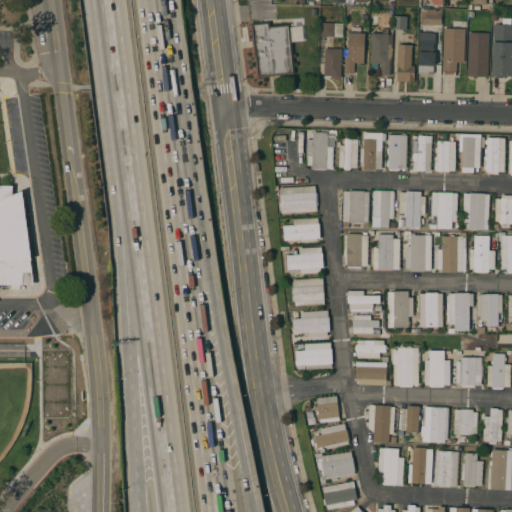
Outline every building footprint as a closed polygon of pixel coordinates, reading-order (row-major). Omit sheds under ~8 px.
[(436,11),(442,11),(442,25),(420,24),(421,11),(426,11),(426,9),(436,10),(436,11)] [(407,29),(404,29),(404,30),(395,30),(395,15),(407,16),(407,29)] [(502,18),(510,18),(510,23),(510,25),(511,25),(511,76),(507,76),(507,78),(493,77),(493,75),(492,75),(494,24),(502,24),(502,18)] [(257,77),(255,56),(254,56),(251,23),(270,21),(270,26),(290,24),(295,73),(257,77)] [(343,23),(343,37),(321,36),(321,22),(343,23)] [(392,60),(390,60),(389,75),(388,75),(388,76),(382,75),(382,74),(380,74),(381,63),(371,63),(372,33),(382,33),(382,28),(389,29),(389,34),(393,34),(392,60)] [(443,45),(444,28),(465,28),(465,62),(457,62),(457,72),(456,72),(455,74),(443,74),(443,72),(442,72),(443,51),(441,51),(442,45),(443,45)] [(399,31),(405,31),(405,37),(399,37),(399,44),(412,44),(412,65),(415,66),(415,81),(397,81),(397,67),(392,67),(392,60),(393,34),(393,31),(399,31)] [(348,57),(349,32),(365,33),(364,63),(355,62),(354,73),(345,73),(345,57),(348,57)] [(435,51),(434,66),(433,73),(418,73),(420,32),(436,33),(435,51)] [(489,33),(488,77),(468,76),(469,32),(489,33)] [(341,78),(331,78),(331,77),(325,77),(326,76),(324,76),(325,48),(342,49),(341,78)] [(333,168),(327,168),(327,169),(312,169),(312,165),(307,165),(307,155),(306,155),(307,139),(313,139),(313,137),(312,137),(312,133),(313,133),(313,132),(328,132),(328,133),(335,133),(335,147),(333,147),(333,168)] [(361,147),(364,148),(364,145),(362,145),(362,140),(364,140),(364,132),(386,133),(386,138),(383,138),(381,169),(376,168),(376,169),(373,169),(373,171),(365,170),(365,169),(363,169),(363,166),(361,166),(361,162),(361,161),(361,147)] [(406,169),(400,169),(400,171),(389,170),(389,169),(388,169),(388,166),(387,166),(387,160),(388,160),(388,154),(387,154),(387,148),(389,148),(389,134),(401,135),(401,133),(406,133),(406,135),(407,135),(406,169)] [(418,140),(418,135),(432,136),(431,170),(413,170),(413,140),(418,140)] [(455,171),(449,170),(449,171),(437,171),(437,170),(435,170),(435,157),(437,157),(437,152),(435,152),(435,147),(437,147),(437,140),(450,141),(450,137),(454,137),(453,141),(456,141),(455,171)] [(462,172),(462,165),(460,165),(460,161),(462,161),(462,156),(461,156),(461,153),(462,153),(462,151),(461,151),(461,147),(462,147),(462,142),(461,142),(462,138),(463,138),(463,137),(484,137),(484,147),(481,147),(480,167),(474,167),(474,172),(462,172)] [(504,171),(498,171),(498,174),(488,174),(488,172),(486,172),(486,170),(485,170),(485,165),(486,165),(486,160),(485,160),(485,156),(487,156),(487,152),(485,152),(485,149),(487,149),(487,144),(485,144),(486,140),(487,140),(487,137),(506,138),(504,171)] [(357,167),(351,167),(351,169),(350,169),(350,170),(345,170),(345,168),(344,168),(344,167),(339,167),(340,146),(337,146),(337,142),(340,142),(340,145),(344,145),(344,138),(352,138),(352,139),(358,139),(357,167)] [(32,259),(30,260),(33,285),(0,285),(0,185),(12,185),(12,195),(23,191),(32,259)] [(315,185),(316,193),(317,193),(318,205),(317,205),(317,210),(282,213),(280,188),(315,185)] [(369,222),(364,222),(364,223),(349,222),(349,221),(343,221),(344,191),(349,191),(349,190),(365,191),(369,191),(369,222)] [(393,218),(389,218),(389,222),(393,222),(393,228),(380,228),(381,217),(374,217),(375,190),(394,191),(393,218)] [(399,192),(406,192),(406,191),(421,191),(421,196),(426,196),(425,215),(420,215),(420,218),(424,218),(424,223),(420,223),(420,227),(419,227),(419,228),(415,228),(415,227),(405,226),(405,216),(405,213),(399,213),(399,192)] [(457,221),(452,221),(452,229),(437,228),(437,215),(431,215),(432,192),(458,193),(457,221)] [(488,229),(462,228),(464,193),(470,193),(470,192),(485,193),(485,194),(490,194),(488,229)] [(511,223),(500,223),(500,221),(494,221),(495,198),(501,199),(502,195),(511,195),(511,223)] [(294,224),(293,219),(318,217),(318,223),(320,223),(320,238),(317,238),(317,240),(298,241),(298,240),(284,240),(283,225),(294,224)] [(431,270),(425,270),(425,271),(410,271),(410,268),(405,268),(406,246),(410,246),(410,235),(404,235),(404,231),(411,231),(411,234),(431,235),(431,270)] [(463,271),(457,271),(457,272),(442,272),(442,269),(437,269),(437,249),(441,249),(442,236),(450,236),(450,232),(455,232),(455,236),(463,236),(463,271)] [(344,235),(347,235),(347,233),(362,233),(362,235),(368,235),(368,266),(362,266),(361,266),(361,267),(347,267),(347,264),(345,264),(345,256),(344,256),(344,235)] [(378,248),(379,234),(393,234),(393,238),(400,238),(400,269),(393,269),(393,270),(378,270),(378,268),(373,268),(373,248),(378,248)] [(489,250),(495,250),(495,269),(489,269),(489,272),(474,272),(474,269),(469,269),(470,249),(474,249),(474,235),(489,235),(489,250)] [(511,273),(506,273),(506,272),(501,272),(501,245),(506,245),(506,235),(511,235),(511,273)] [(321,267),(321,272),(301,273),(300,269),(288,270),(287,255),(300,254),(299,248),(321,246),(322,253),(323,267),(321,267)] [(325,304),(295,306),(295,301),(293,301),(292,286),(294,286),(293,279),(323,277),(325,304)] [(364,290),(364,295),(380,295),(380,302),(373,303),(373,304),(376,304),(376,310),(372,310),(372,309),(349,309),(349,303),(348,303),(348,300),(347,300),(347,296),(348,296),(348,295),(348,290),(364,290)] [(387,292),(394,292),(394,291),(408,291),(408,297),(413,297),(413,316),(408,316),(408,321),(410,321),(410,325),(409,325),(409,327),(387,327),(387,292)] [(425,293),(425,292),(438,292),(438,293),(442,293),(443,327),(419,327),(419,293),(425,293)] [(448,293),(454,293),(454,292),(469,292),(469,293),(473,293),(473,306),(469,306),(469,330),(455,330),(455,333),(448,333),(448,328),(454,328),(454,324),(449,324),(448,293)] [(502,312),(498,312),(498,326),(486,326),(486,321),(480,321),(480,294),(486,294),(486,293),(498,293),(498,294),(502,294),(502,312)] [(328,310),(328,316),(329,316),(330,331),(327,331),(328,336),(309,337),(308,332),(298,333),(299,334),(295,334),(295,333),(294,333),(294,332),(293,332),(292,328),(294,328),(293,319),(301,318),(301,312),(328,310)] [(353,327),(352,327),(353,320),(354,320),(354,315),(371,315),(371,320),(379,320),(379,327),(373,327),(373,333),(353,333),(353,327)] [(384,340),(384,344),(386,344),(386,346),(388,346),(388,349),(386,349),(386,352),(380,352),(380,358),(357,358),(357,352),(356,352),(356,350),(355,349),(355,346),(356,346),(356,344),(358,344),(358,340),(384,340)] [(332,363),(332,368),(306,369),(306,365),(301,365),(301,366),(297,366),(297,365),(296,365),(296,364),(295,364),(295,360),(296,360),(296,350),(305,350),(305,343),(331,342),(331,348),(332,348),(332,363)] [(394,364),(392,364),(392,349),(398,349),(398,347),(400,347),(400,346),(404,346),(404,347),(407,347),(407,346),(411,346),(411,347),(419,347),(419,384),(413,384),(413,385),(412,385),(412,387),(400,387),(400,385),(398,385),(393,385),(394,364)] [(450,384),(444,384),(444,386),(443,386),(443,387),(431,387),(431,386),(429,386),(429,384),(425,384),(425,360),(429,360),(429,355),(428,355),(428,350),(444,350),(444,360),(450,360),(450,384)] [(510,386),(504,386),(504,388),(503,388),(503,389),(493,388),(491,388),(492,386),(487,386),(488,365),(492,365),(492,364),(491,364),(491,361),(492,361),(493,353),(505,354),(505,364),(511,364),(510,386)] [(481,385),(475,385),(474,385),(474,387),(461,386),(461,385),(460,385),(460,382),(456,382),(456,361),(461,361),(461,357),(482,357),(481,385)] [(362,366),(363,364),(370,364),(370,366),(387,366),(386,385),(359,384),(356,378),(356,366),(362,366)] [(319,419),(318,419),(317,404),(318,404),(317,397),(337,395),(339,420),(320,422),(319,419)] [(390,406),(390,407),(395,407),(393,434),(389,433),(388,443),(373,442),(374,432),(368,428),(370,404),(390,406)] [(407,405),(420,406),(419,407),(420,407),(420,412),(419,411),(419,416),(420,416),(420,420),(419,420),(418,433),(416,433),(412,433),(406,432),(406,430),(404,430),(403,436),(398,436),(398,429),(400,429),(401,408),(407,409),(407,405)] [(449,407),(447,440),(445,440),(445,442),(424,442),(424,435),(421,435),(421,426),(425,426),(425,406),(449,407)] [(455,409),(461,409),(461,408),(473,409),(473,411),(478,412),(477,435),(466,434),(465,438),(470,438),(470,442),(460,441),(460,434),(453,434),(455,409)] [(501,440),(501,441),(501,444),(489,443),(489,440),(482,440),(484,416),(490,416),(490,408),(498,408),(498,409),(502,409),(501,440)] [(344,423),(346,429),(347,429),(349,441),(348,441),(349,444),(327,449),(326,446),(317,448),(317,446),(315,446),(314,443),(316,442),(316,441),(314,441),(313,437),(315,437),(314,436),(322,434),(320,428),(344,423)] [(403,484),(397,483),(397,485),(382,484),(382,482),(377,482),(380,447),(399,449),(398,457),(404,458),(403,484)] [(412,464),(413,447),(426,447),(426,449),(433,449),(431,484),(408,483),(409,464),(412,464)] [(511,470),(511,490),(487,488),(489,467),(491,468),(491,465),(490,465),(490,460),(491,460),(492,456),(490,456),(491,452),(492,452),(492,449),(511,449),(511,470)] [(435,450),(459,451),(457,486),(433,485),(435,450)] [(323,463),(322,456),(351,451),(352,457),(353,457),(355,472),(354,472),(355,474),(325,479),(324,477),(322,463),(323,463)] [(482,485),(476,485),(476,486),(463,486),(463,479),(461,479),(462,463),(464,463),(464,459),(464,455),(465,455),(465,452),(477,453),(477,460),(483,461),(482,485)] [(352,481),(353,487),(355,487),(357,499),(354,500),(354,502),(349,503),(349,505),(327,510),(326,505),(324,505),(322,499),(325,498),(322,487),(352,481)]
